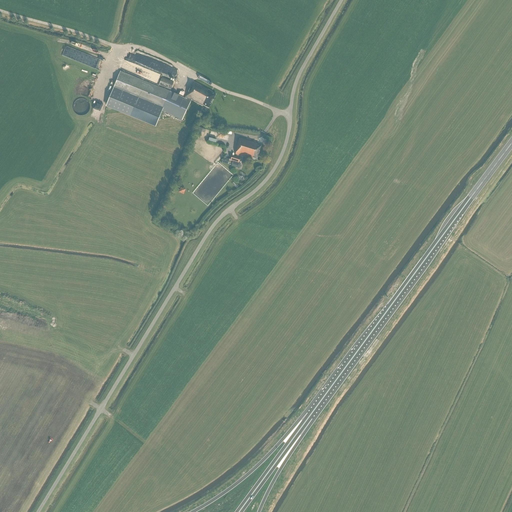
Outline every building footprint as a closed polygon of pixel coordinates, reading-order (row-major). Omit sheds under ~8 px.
[(168,75),(171,65),(162,62),(159,72),(168,75)] [(113,91),(106,106),(156,126),(162,111),(182,120),(185,114),(184,114),(164,104),(170,92),(120,72),(113,91)] [(173,83),(162,78),(159,85),(170,90),(173,83)] [(187,111),(192,101),(202,106),(203,106),(204,107),(205,106),(209,108),(216,95),(212,92),(194,82),(192,87),(191,86),(185,97),(186,97),(180,107),(187,111)] [(201,136),(202,133),(204,133),(205,130),(204,130),(204,129),(199,128),(197,134),(201,136)] [(236,150),(237,150),(235,155),(237,155),(236,158),(232,156),(230,160),(230,161),(238,163),(240,159),(240,156),(251,159),(257,161),(261,145),(239,138),(236,150)]
